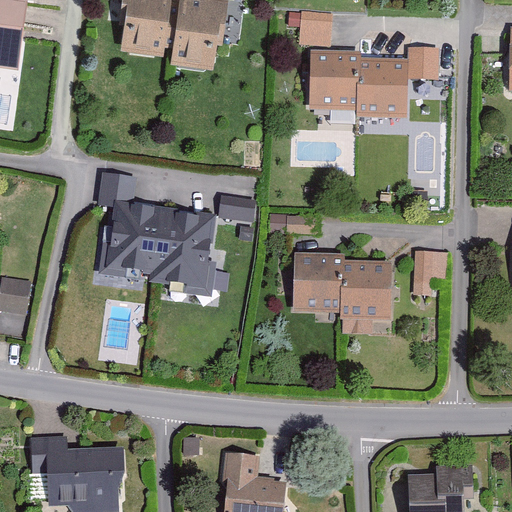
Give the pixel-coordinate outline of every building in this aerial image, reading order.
[(0,0),(0,64),(17,67),(26,3),(0,0)] [(120,0),(117,46),(164,49),(166,57),(214,66),(223,0),(120,0)] [(298,8),(297,43),(330,43),(332,12),(298,8)] [(408,47),(409,75),(440,78),(440,49),(408,47)] [(308,50),(305,105),(352,109),(355,116),(402,117),(403,57),(361,58),(359,51),(308,50)] [(256,219),(255,198),(223,199),(223,219),(256,219)] [(212,222),(118,209),(110,267),(156,273),(154,283),(203,290),(212,222)] [(288,217),(287,232),(318,231),(319,216),(288,217)] [(417,252),(414,291),(427,292),(430,276),(449,280),(451,253),(417,252)] [(290,253),(288,309),(338,310),(339,316),(389,319),(387,263),(341,262),(340,255),(290,253)] [(1,277),(0,290),(0,310),(28,312),(31,280),(1,277)] [(41,467),(41,511),(118,511),(118,450),(65,450),(65,439),(28,439),(28,467),(41,467)] [(227,458),(225,511),(283,511),(284,480),(257,479),(258,459),(227,458)] [(408,471),(408,511),(462,511),(461,500),(471,497),(473,464),(440,459),(436,473),(408,471)]
